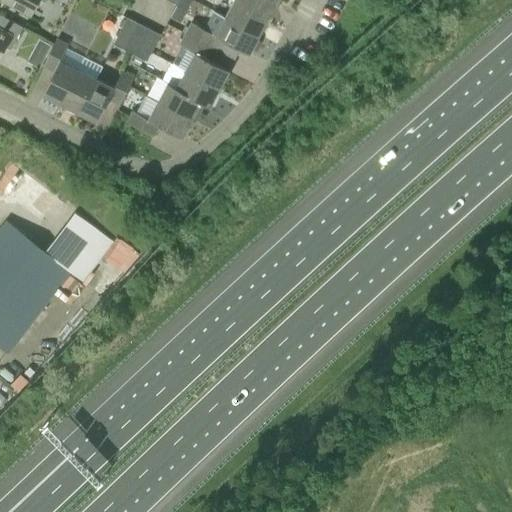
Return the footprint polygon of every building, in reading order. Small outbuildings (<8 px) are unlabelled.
[(3,0),(30,15),(38,0),(42,0),(45,1),(46,0),(3,0)] [(259,34),(269,16),(238,0),(233,0),(225,16),(259,34)] [(238,0),(269,16),(277,0),(238,0)] [(23,26),(17,23),(0,14),(0,54),(5,46),(11,49),(23,26)] [(250,53),(259,34),(225,16),(215,34),(191,21),(185,32),(212,46),(218,36),(250,53)] [(114,43),(125,49),(138,22),(127,17),(114,43)] [(125,49),(136,54),(149,28),(138,22),(125,49)] [(149,28),(136,54),(147,60),(161,34),(149,28)] [(220,87),(230,70),(206,57),(212,46),(185,32),(179,43),(194,52),(185,69),(220,87)] [(57,38),(53,46),(47,58),(43,65),(54,70),(42,93),(61,103),(79,68),(60,59),(68,42),(57,38)] [(79,112),(97,77),(79,68),(61,103),(79,112)] [(211,105),(220,87),(185,69),(176,86),(211,105)] [(120,104),(135,76),(123,70),(114,86),(97,77),(79,112),(97,121),(109,99),(120,104)] [(211,105),(176,86),(168,81),(158,99),(193,118),(201,102),(210,106),(211,105)] [(193,118),(158,99),(148,118),(133,109),(128,122),(140,129),(154,136),(160,125),(183,137),(193,118)] [(73,270),(6,221),(0,228),(0,346),(8,353),(18,345),(20,347),(48,311),(45,306),(73,270)] [(125,269),(139,247),(125,238),(111,260),(125,269)]
